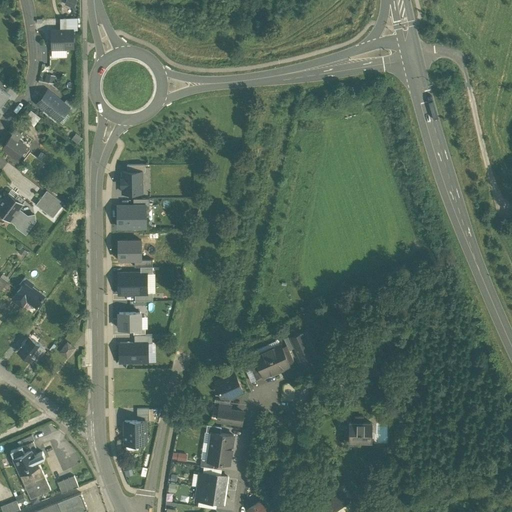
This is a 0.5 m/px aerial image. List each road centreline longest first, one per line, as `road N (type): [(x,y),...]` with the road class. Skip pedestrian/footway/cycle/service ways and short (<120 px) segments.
road 1 (track): [(179,363),(237,350),(446,258)]
road 2 (tertiary): [(100,430),(97,174)]
road 3 (primary): [(475,263),(412,57)]
road 4 (track): [(412,57),(443,51),(463,62),(498,198),(511,211)]
road 5 (unclassified): [(139,511),(179,363)]
road 6 (tertiary): [(269,77),(412,57)]
road 7 (residential): [(23,0),(33,74),(0,129)]
road 8 (residential): [(237,511),(255,393)]
